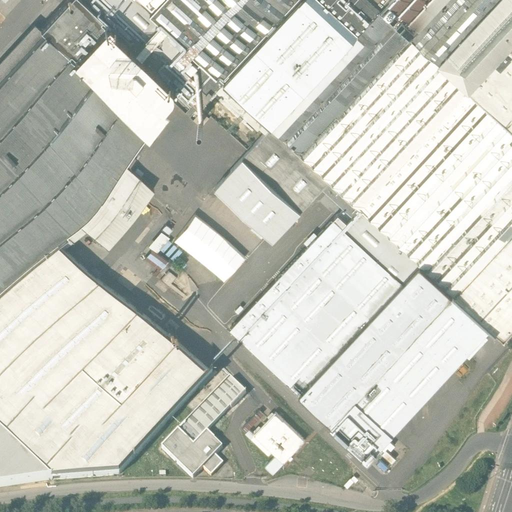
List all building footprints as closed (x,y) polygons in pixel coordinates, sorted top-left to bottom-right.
[(44,30),(144,125),(175,90),(175,88),(176,86),(176,84),(175,83),(174,81),(85,0),(63,0),(39,26),(44,30)] [(342,226),(334,217),(230,329),(368,459),(388,438),(490,329),(504,342),(508,338),(511,333),(511,0),(85,0),(174,81),(199,108),(217,89),(258,127),(260,126),(281,145),(286,139),(330,180),(325,186),(353,213),(342,226)] [(0,74),(44,30),(39,26),(34,21),(0,58),(0,74)] [(0,431),(51,479),(118,474),(145,445),(154,437),(213,374),(52,224),(75,200),(120,150),(144,125),(44,30),(0,74),(0,431)] [(186,164),(207,184),(244,145),(213,115),(201,128),(182,110),(157,137),(186,164)] [(144,125),(120,150),(151,179),(181,207),(200,187),(181,170),(186,164),(157,137),(144,125)] [(120,150),(75,200),(105,228),(151,179),(120,150)] [(168,213),(163,219),(170,226),(176,220),(168,213)] [(150,232),(155,236),(159,240),(172,227),(170,226),(163,219),(150,232)] [(171,252),(159,240),(155,236),(146,245),(163,261),(171,252)] [(230,378),(178,432),(194,446),(206,433),(225,413),(245,392),(230,378)] [(260,409),(242,428),(251,437),(251,438),(268,455),(272,451),(276,455),(265,466),(273,473),(305,440),(275,412),(255,434),(249,428),(264,413),(260,409)] [(0,431),(0,486),(49,480),(51,479),(0,431)] [(194,446),(178,432),(162,449),(176,463),(193,479),(203,469),(215,456),(223,448),(206,433),(194,446)] [(388,438),(368,459),(383,473),(396,458),(390,452),(396,445),(388,438)] [(223,464),(215,456),(203,469),(211,476),(223,464)] [(320,459),(311,469),(313,471),(322,461),(320,459)] [(331,462),(321,471),(323,473),(333,464),(331,462)] [(360,487),(352,481),(349,485),(357,491),(360,487)]
